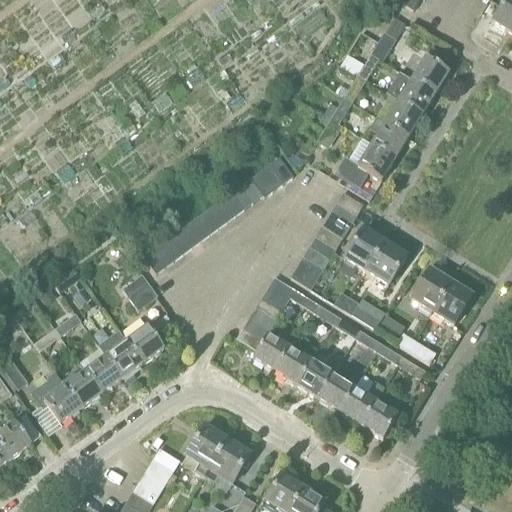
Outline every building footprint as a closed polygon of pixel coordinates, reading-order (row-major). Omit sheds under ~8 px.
[(421,1),(419,0),(401,0),(398,5),(413,14),(421,1)] [(511,0),(507,0),(491,27),(511,39),(511,0)] [(378,63),(383,55),(386,50),(378,46),(371,59),(378,63)] [(436,56),(444,61),(448,54),(440,49),(436,56)] [(424,61),(410,84),(433,99),(447,75),(424,61)] [(365,67),(357,81),(365,85),(373,72),(365,67)] [(420,121),(433,99),(410,84),(398,105),(397,106),(420,121)] [(352,89),(344,102),(352,107),(359,94),(352,89)] [(384,128),(407,142),(420,121),(397,106),(398,105),(389,100),(375,122),(384,128)] [(338,111),(330,124),(338,128),(346,116),(338,111)] [(377,139),(371,149),(394,164),(407,142),(384,128),(375,122),(368,133),(377,139)] [(338,128),(330,124),(316,146),(328,153),(342,131),(338,128)] [(382,185),(383,182),(394,164),(371,149),(358,170),(382,185)] [(268,169),(282,189),(293,181),(279,162),(268,169)] [(268,169),(259,176),(273,195),(282,189),(268,169)] [(273,195),(259,176),(250,183),(262,200),(264,202),(273,195)] [(262,200),(250,183),(239,191),(252,208),(262,200)] [(252,208),(239,191),(231,197),(243,214),(252,208)] [(243,214),(231,197),(222,203),(235,220),(243,214)] [(336,208),(356,220),(362,210),(342,197),(336,208)] [(226,227),(235,220),(222,203),(213,209),(226,227)] [(330,218),(350,230),(356,220),(336,208),(330,218)] [(204,216),(217,233),(226,227),(213,209),(204,216)] [(196,222),(208,240),(217,233),(204,216),(196,222)] [(321,231),(341,244),(350,230),(330,218),(321,231)] [(187,229),(199,246),(208,240),(196,222),(187,229)] [(178,235),(190,253),(199,246),(187,229),(178,235)] [(335,254),(341,244),(321,231),(315,242),(335,254)] [(384,246),(383,246),(363,233),(344,263),(365,276),(384,246)] [(169,242),(182,259),(190,253),(178,235),(169,242)] [(169,242),(160,248),(173,265),(182,259),(169,242)] [(308,252),(328,264),(335,254),(315,242),(308,252)] [(384,246),(365,276),(387,290),(406,260),(384,246)] [(173,265),(160,248),(151,255),(164,272),(173,265)] [(308,252),(302,262),(322,274),(328,264),(308,252)] [(164,272),(151,255),(143,261),(156,278),(164,272)] [(322,274),(302,262),(296,272),(316,284),(322,274)] [(316,284),(296,272),(290,282),(310,294),(316,284)] [(52,288),(59,297),(80,282),(73,273),(52,288)] [(432,316),(450,288),(428,274),(411,303),(432,316)] [(138,315),(157,301),(142,279),(122,293),(138,315)] [(288,305),(290,303),(295,295),(274,282),(268,292),(288,305)] [(471,301),(450,288),(432,316),(453,329),(471,301)] [(262,302),(282,315),(288,305),(268,292),(262,302)] [(44,307),(53,300),(48,293),(39,300),(44,307)] [(295,295),(290,303),(310,316),(315,307),(295,295)] [(341,314),(348,302),(340,297),(333,309),(341,314)] [(255,313),(276,325),(282,315),(262,302),(255,313)] [(348,302),(341,314),(349,318),(356,307),(348,302)] [(315,307),(310,316),(331,329),(337,320),(315,307)] [(249,323),(269,335),(276,325),(255,313),(249,323)] [(354,343),(359,334),(337,320),(331,329),(354,343)] [(269,335),(249,323),(243,333),(263,345),(267,339),(269,335)] [(67,325),(54,334),(60,341),(72,332),(67,325)] [(147,330),(126,346),(125,346),(141,369),(163,353),(147,330)] [(263,345),(243,333),(236,343),(257,356),(263,345)] [(375,356),(381,347),(359,334),(354,343),(375,356)] [(97,350),(105,361),(121,383),(141,369),(125,346),(126,346),(118,335),(97,350)] [(408,355),(413,345),(402,338),(396,348),(408,355)] [(263,345),(257,356),(253,362),(273,375),(288,352),(267,339),(263,345)] [(46,340),(34,349),(39,356),(52,347),(46,340)] [(444,365),(435,359),(413,345),(408,355),(429,368),(438,374),(444,365)] [(404,361),(383,349),(381,347),(375,356),(398,370),(404,361)] [(295,389),(309,365),(288,352),(273,375),(295,389)] [(330,359),(321,373),(309,365),(295,389),(318,403),(332,379),(341,365),(330,359)] [(105,361),(84,376),(101,398),(121,383),(105,361)] [(404,361),(398,370),(415,381),(420,372),(404,361)] [(27,387),(11,365),(1,372),(18,394),(27,387)] [(80,413),(101,398),(84,376),(77,381),(73,376),(61,385),(64,390),(80,413)] [(80,413),(64,390),(61,385),(55,377),(47,383),(48,385),(29,398),(42,415),(47,410),(60,428),(80,413)] [(338,416),(353,392),(332,379),(318,403),(338,416)] [(11,399),(0,384),(0,404),(1,406),(11,399)] [(374,385),(365,400),(353,392),(338,416),(361,430),(376,407),(385,392),(374,385)] [(376,407),(361,430),(383,443),(397,420),(376,407)] [(14,427),(0,436),(0,451),(9,464),(30,449),(14,427)] [(204,430),(185,459),(198,467),(193,476),(203,482),(227,444),(204,430)] [(227,444),(203,482),(213,489),(218,480),(232,488),(250,459),(227,444)] [(0,451),(0,470),(9,464),(0,451)] [(152,464),(172,477),(179,465),(159,453),(152,464)] [(152,464),(145,476),(165,488),(172,477),(152,464)] [(158,499),(165,488),(145,476),(138,486),(158,499)] [(276,511),(289,511),(302,491),(282,478),(265,505),(276,511)] [(138,486),(132,496),(152,509),(158,499),(138,486)] [(321,511),(325,505),(302,491),(289,511),(321,511)] [(132,496),(126,507),(134,511),(150,511),(152,509),(132,496)]
